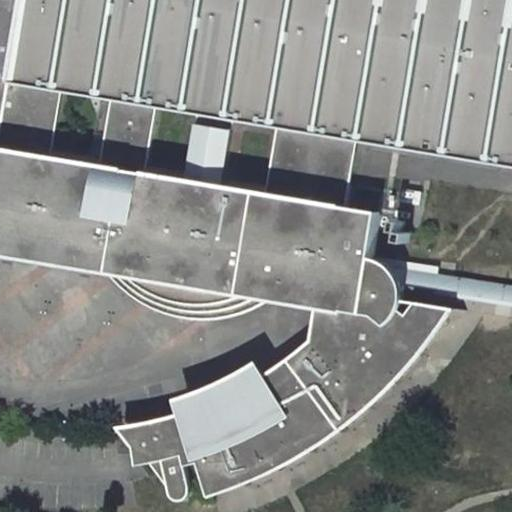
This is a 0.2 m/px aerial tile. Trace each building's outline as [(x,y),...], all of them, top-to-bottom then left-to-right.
[(388,329),(391,327),(393,326),(396,324),(398,322),(400,320),(402,318),(404,316),(405,313),(406,312),(408,307),(409,301),(409,292),(409,287),(408,283),(411,263),(384,216),(350,211),(361,138),(12,74),(22,0),(0,0),(0,252),(111,272),(119,281),(131,293),(139,299),(148,304),(157,309),(170,314),(182,317),(188,318),(201,320),(211,320),(223,319),(231,317),(241,315),(255,310),(268,304),(274,299),(323,308),(368,315),(363,343),(368,350),(381,334),(382,332),(385,331),(388,329)] [(511,0),(22,0),(12,74),(361,138),(511,163),(511,0)] [(404,231),(406,221),(399,220),(397,230),(404,231)] [(412,232),(404,231),(403,241),(410,242),(412,232)] [(511,308),(511,287),(443,276),(444,269),(411,263),(408,283),(409,287),(409,292),(511,308)] [(443,333),(458,310),(421,305),(412,316),(406,312),(405,313),(404,316),(402,318),(400,320),(398,322),(396,324),(393,326),(391,327),(388,329),(385,331),(382,332),(381,334),(368,350),(363,343),(368,315),(323,308),(318,340),(300,356),(291,362),(256,384),(247,389),(233,396),(220,402),(211,405),(166,419),(153,422),(126,427),(152,463),(169,460),(189,454),(192,466),(203,462),(214,497),(237,489),(250,484),(280,470),(302,459),(316,450),(336,438),(359,420),(372,409),(398,386),(410,373),(434,344),(443,333)] [(192,466),(189,454),(169,460),(152,463),(176,496),(178,498),(181,500),(184,501),(187,501),(189,500),(192,499),(195,496),(196,494),(196,489),(192,466)]
